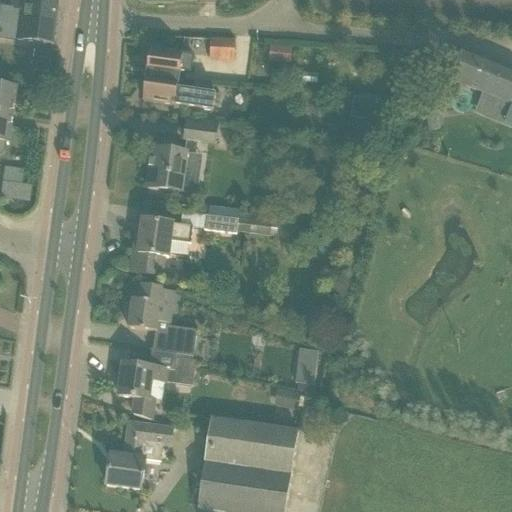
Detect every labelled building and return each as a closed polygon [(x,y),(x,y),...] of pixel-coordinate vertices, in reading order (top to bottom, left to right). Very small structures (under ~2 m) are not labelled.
[(53,46),(59,0),(13,0),(12,10),(27,12),(25,25),(19,24),(17,41),(53,46)] [(234,61),(235,41),(211,40),(210,60),(234,61)] [(274,45),(271,59),(293,62),(295,48),(274,45)] [(183,59),(183,55),(151,50),(148,76),(179,80),(181,71),(191,73),(194,56),(193,56),(192,60),(183,59)] [(511,71),(464,52),(452,82),(483,94),(475,115),(511,129),(511,71)] [(148,76),(145,93),(144,102),(214,112),(216,95),(178,90),(179,80),(148,76)] [(0,114),(13,116),(16,89),(0,86),(0,114)] [(381,146),(387,113),(389,100),(362,95),(355,142),(381,146)] [(315,101),(319,112),(328,108),(324,98),(315,101)] [(9,143),(13,116),(0,114),(0,156),(1,156),(5,153),(6,143),(9,143)] [(436,118),(426,120),(429,133),(438,131),(436,118)] [(215,144),(217,125),(188,121),(185,140),(215,144)] [(187,154),(153,150),(147,189),(182,194),(187,154)] [(5,198),(33,199),(33,184),(25,184),(26,167),(5,167),(5,198)] [(239,214),(240,214),(240,211),(225,209),(224,218),(238,220),(239,214)] [(239,222),(206,218),(205,232),(237,236),(238,234),(239,222)] [(249,235),(269,238),(271,222),(252,219),(249,235)] [(136,238),(132,273),(162,277),(164,258),(169,259),(171,243),(191,245),(193,229),(173,226),(173,225),(143,221),(141,239),(136,238)] [(272,223),(270,237),(293,240),(295,226),(272,223)] [(172,323),(175,307),(176,294),(164,292),(164,290),(142,287),(140,302),(133,301),(129,329),(156,333),(153,352),(178,356),(193,358),(197,332),(171,329),(171,323),(172,323)] [(289,382),(317,385),(321,351),(293,348),(289,382)] [(151,369),(124,365),(119,398),(136,400),(134,416),(155,419),(157,402),(149,401),(152,382),(177,386),(179,378),(194,380),(197,363),(177,360),(178,356),(153,352),(151,369)] [(317,388),(314,387),(299,385),(298,393),(306,394),(305,399),(316,400),(317,388)] [(301,396),(278,390),(274,406),(298,412),(301,396)] [(286,511),(299,434),(212,420),(198,510),(213,511),(286,511)] [(162,464),(164,447),(170,448),(173,431),(129,425),(124,458),(111,456),(107,487),(142,491),(146,462),(162,464)]
